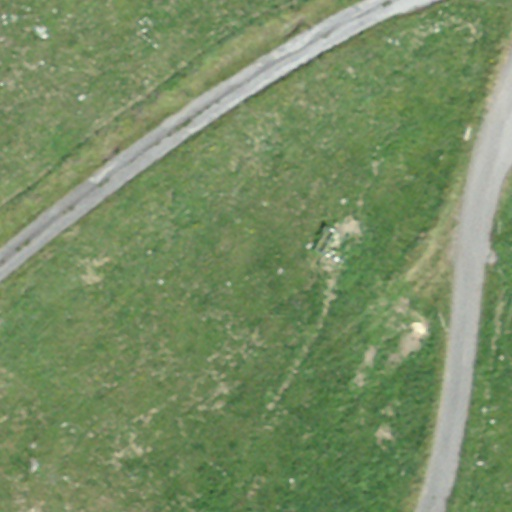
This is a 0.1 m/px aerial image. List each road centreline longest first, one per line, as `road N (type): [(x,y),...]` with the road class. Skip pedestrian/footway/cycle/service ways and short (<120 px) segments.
road 1 (track): [(0,275),(120,172),(333,28),(420,0)]
road 2 (track): [(429,511),(461,358),(473,232),(511,105)]
